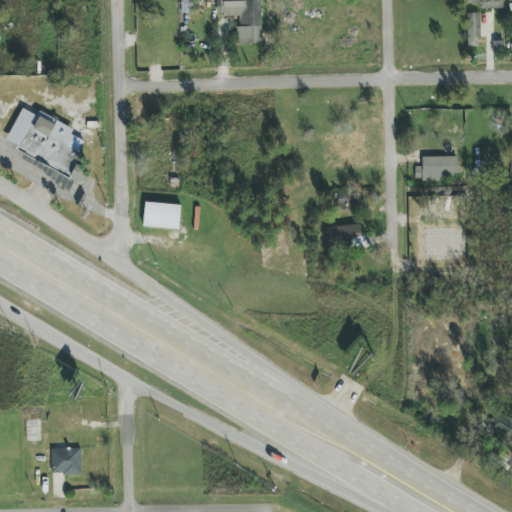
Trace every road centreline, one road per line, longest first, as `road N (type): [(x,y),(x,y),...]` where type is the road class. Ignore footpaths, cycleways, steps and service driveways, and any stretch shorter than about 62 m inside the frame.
road 1 (primary): [(0,263),(414,511)]
road 2 (primary): [(0,303),(209,424),(390,511)]
road 3 (residential): [(124,90),(511,84)]
road 4 (primary): [(311,408),(123,265),(0,188)]
road 5 (primary): [(311,408),(0,226)]
road 6 (residential): [(399,295),(387,0)]
road 7 (residential): [(123,0),(123,265)]
road 8 (primary): [(480,511),(311,408)]
road 9 (residential): [(124,377),(126,511)]
